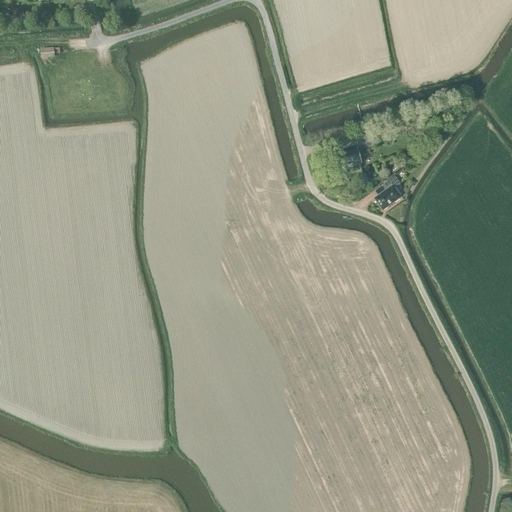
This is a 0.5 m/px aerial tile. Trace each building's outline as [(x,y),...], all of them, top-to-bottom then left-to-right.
[(41,58),(54,57),(53,47),(40,48),(41,58)] [(358,148),(373,144),(369,134),(355,138),(358,148)] [(344,168),(361,164),(356,146),(341,150),(342,152),(331,155),(335,169),(344,166),(344,168)] [(364,184),(370,182),(368,174),(362,175),(364,184)] [(381,211),(399,198),(392,188),(399,184),(394,177),(382,186),(385,190),(373,199),(381,211)]
